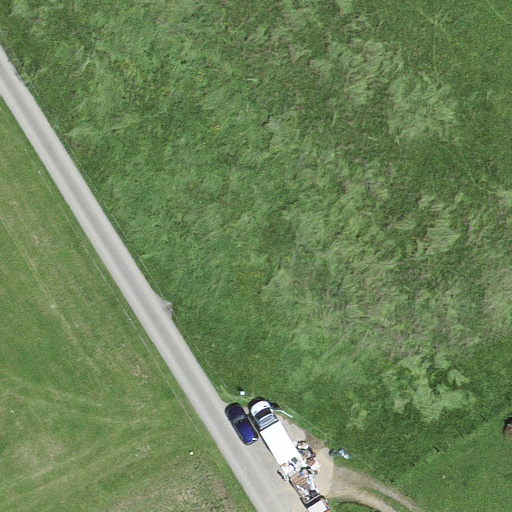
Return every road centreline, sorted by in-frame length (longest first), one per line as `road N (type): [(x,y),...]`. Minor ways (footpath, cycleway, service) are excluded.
road 1 (unclassified): [(274,511),(0,64)]
road 2 (track): [(247,468),(293,468),(342,481),(404,511)]
road 3 (track): [(247,468),(129,511)]
